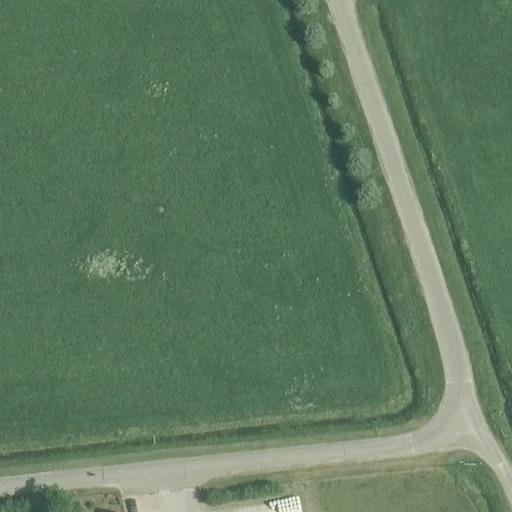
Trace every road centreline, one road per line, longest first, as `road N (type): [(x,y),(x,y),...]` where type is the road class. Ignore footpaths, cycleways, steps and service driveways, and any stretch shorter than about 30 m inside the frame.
road 1 (unclassified): [(0,490),(412,446),(468,423)]
road 2 (unclassified): [(468,423),(337,0)]
